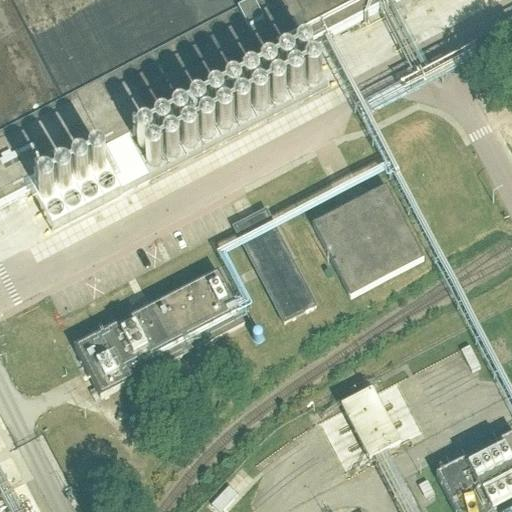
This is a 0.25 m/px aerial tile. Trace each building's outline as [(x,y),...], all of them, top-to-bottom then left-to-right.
[(0,0),(0,212),(127,145),(405,0),(0,0)] [(495,84),(511,75),(511,54),(486,68),(495,84)] [(351,302),(424,264),(386,191),(313,229),(351,302)] [(317,313),(265,214),(232,232),(283,330),(317,313)] [(101,402),(136,384),(244,328),(219,278),(110,335),(75,354),(101,402)] [(336,406),(362,461),(394,445),(368,391),(336,406)] [(511,511),(511,448),(438,487),(451,511),(511,511)] [(413,494),(424,491),(419,477),(409,481),(413,494)] [(228,492),(210,511),(211,511),(225,511),(236,501),(228,492)]
